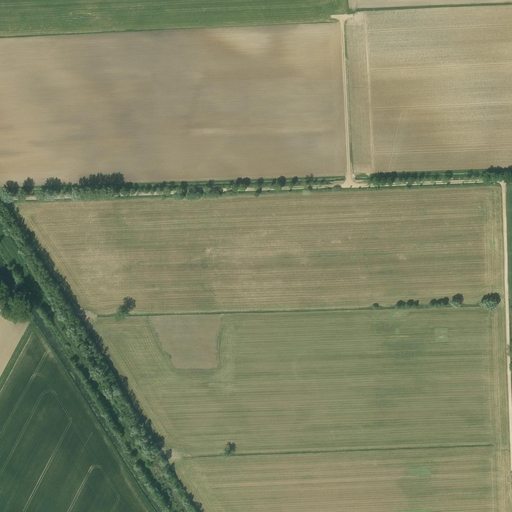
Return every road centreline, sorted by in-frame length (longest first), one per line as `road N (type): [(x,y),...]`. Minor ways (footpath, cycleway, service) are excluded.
road 1 (track): [(511,180),(0,197)]
road 2 (track): [(0,241),(176,511)]
road 3 (track): [(503,180),(511,452)]
road 4 (track): [(349,185),(341,15)]
